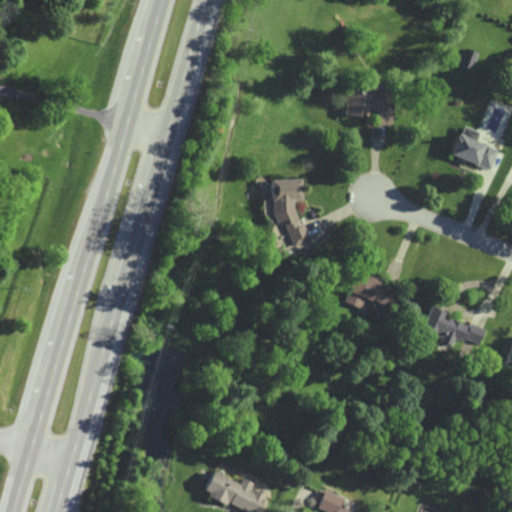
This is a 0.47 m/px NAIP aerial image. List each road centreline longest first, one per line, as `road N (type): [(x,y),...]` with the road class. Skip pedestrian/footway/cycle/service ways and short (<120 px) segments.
road 1 (trunk): [(161,0),(13,511)]
road 2 (trunk): [(56,511),(203,0)]
road 3 (residential): [(511,254),(369,197)]
